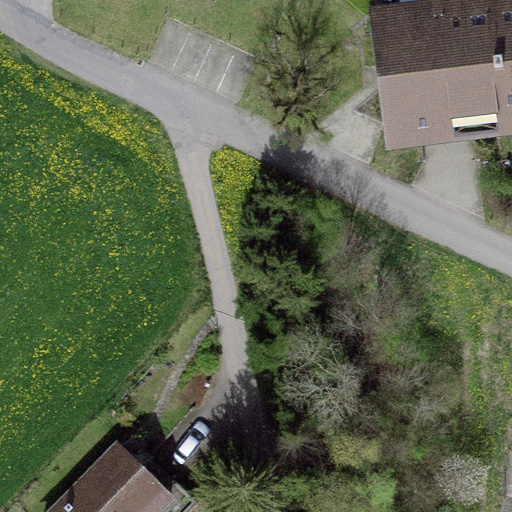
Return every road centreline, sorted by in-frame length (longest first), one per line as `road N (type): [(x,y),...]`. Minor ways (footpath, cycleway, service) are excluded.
road 1 (residential): [(182,129),(271,486),(263,511)]
road 2 (residential): [(182,129),(511,259)]
road 3 (residential): [(0,11),(182,129)]
